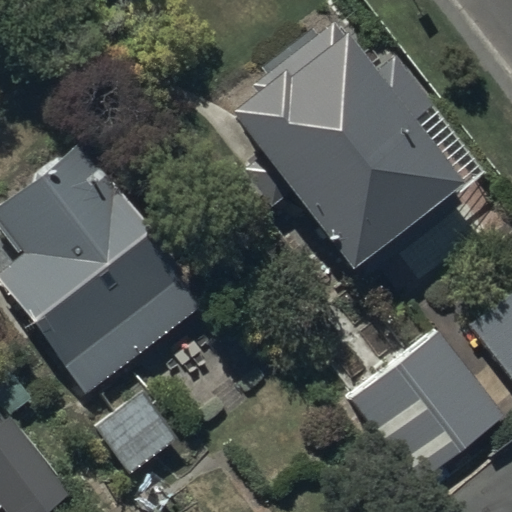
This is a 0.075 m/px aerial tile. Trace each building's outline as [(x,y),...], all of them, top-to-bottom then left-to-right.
[(307,4),(221,69),(343,232),(339,235),(357,258),(458,183),(453,175),(480,155),(390,35),(378,45),(344,0),(326,0),(312,10),(307,4)] [(0,272),(81,377),(198,288),(176,259),(186,252),(78,113),(0,173),(0,213),(17,236),(0,249),(0,272)] [(511,272),(466,308),(511,366),(511,272)] [(428,313),(351,374),(421,462),(499,401),(428,313)] [(138,370),(88,403),(125,458),(175,425),(138,370)]
